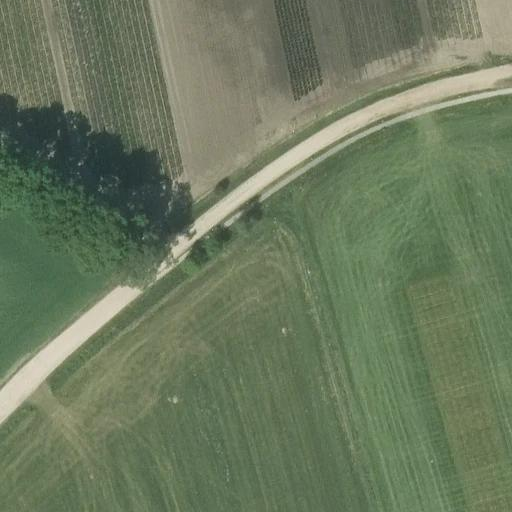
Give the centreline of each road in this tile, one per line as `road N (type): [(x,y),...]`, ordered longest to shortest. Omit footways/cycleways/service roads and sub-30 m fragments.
road 1 (unclassified): [(0,142),(168,254),(0,410)]
road 2 (track): [(168,254),(329,137),(392,107),(511,79)]
